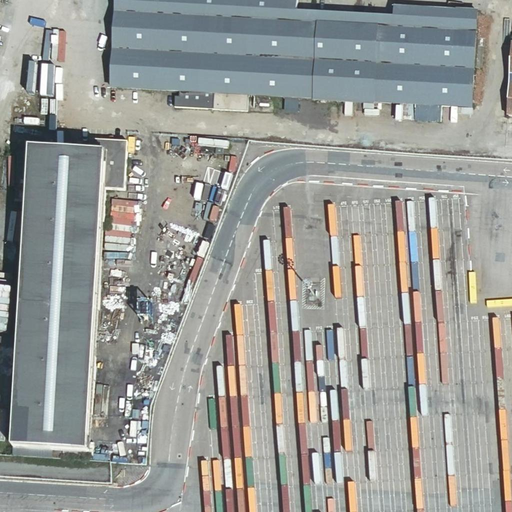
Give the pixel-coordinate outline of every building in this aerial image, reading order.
[(177,92),(212,94),(246,96),(252,96),(252,102),(270,103),(270,97),(414,105),(440,106),(470,108),(475,11),(393,6),(393,17),(296,12),(296,0),(114,0),(109,89),(177,92)] [(212,110),(212,94),(177,92),(177,97),(173,97),(172,108),(212,110)] [(245,112),(246,96),(212,94),(212,110),(245,112)] [(439,121),(440,106),(414,105),(414,120),(439,121)] [(29,152),(27,180),(13,448),(89,452),(104,154),(29,150),(29,152)] [(14,180),(27,180),(29,152),(15,151),(14,180)]
